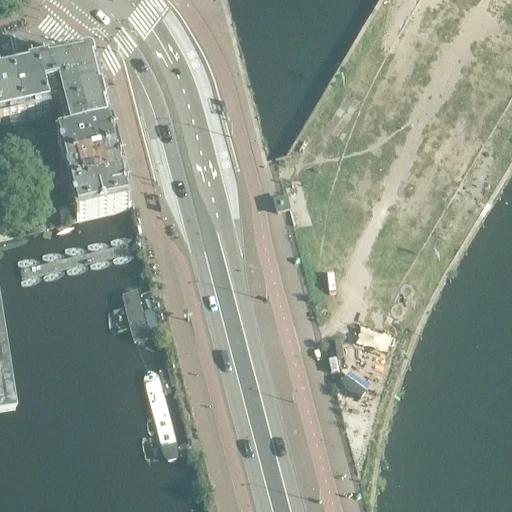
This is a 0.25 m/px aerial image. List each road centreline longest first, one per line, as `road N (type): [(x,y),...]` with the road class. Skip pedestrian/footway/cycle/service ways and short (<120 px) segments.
road 1 (primary): [(90,4),(124,42),(162,116),(263,511)]
road 2 (primary): [(297,511),(200,143),(169,57),(130,0)]
